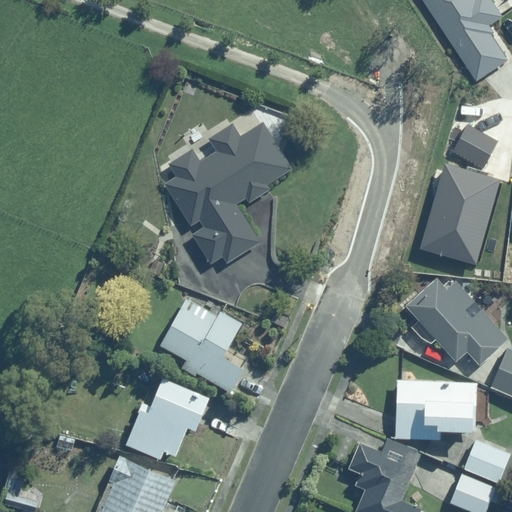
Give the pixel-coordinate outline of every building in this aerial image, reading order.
[(293,170),(264,124),(241,138),(233,125),(209,140),(217,152),(201,162),(194,151),(170,166),(178,178),(164,187),(190,229),(199,223),(203,229),(191,236),(211,266),(221,260),(225,265),(261,242),(238,206),(246,200),(250,206),(273,191),(269,186),(293,170)] [(509,342),(454,282),(448,288),(439,278),(406,308),(457,364),(468,353),(481,367),(509,342)] [(213,314),(186,299),(159,347),(186,362),(182,370),(196,377),(198,374),(233,393),(246,369),(225,358),(244,325),(216,309),(213,314)] [(511,352),(507,350),(492,385),(511,394),(511,352)] [(212,399),(165,381),(162,379),(152,407),(144,404),(127,447),(161,460),(164,452),(179,457),(190,428),(199,432),(212,399)] [(476,434),(478,383),(396,380),(394,441),(441,443),(442,433),(476,434)] [(511,455),(476,440),(464,469),(499,483),(511,455)] [(421,456),(389,443),(383,456),(361,446),(350,472),(361,476),(357,486),(368,491),(358,511),(421,511),(423,509),(402,500),(421,456)] [(162,511),(175,482),(121,457),(112,479),(109,478),(95,511),(162,511)] [(27,478),(10,474),(1,508),(15,511),(36,511),(39,501),(23,497),(27,478)] [(487,511),(497,488),(462,474),(450,505),(466,511),(487,511)]
